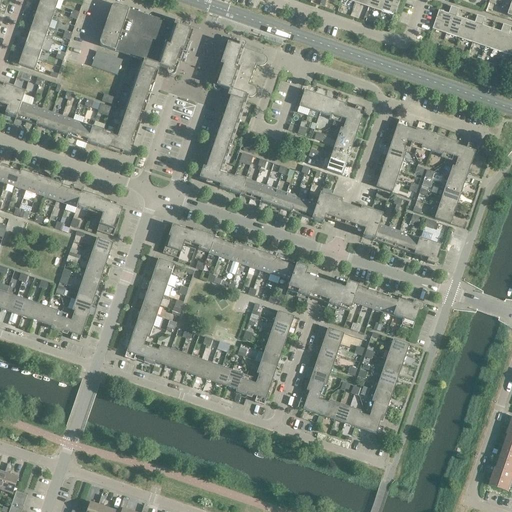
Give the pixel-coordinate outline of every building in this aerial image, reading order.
[(58,0),(40,0),(39,3),(55,9),(58,0)] [(384,0),(370,0),(368,7),(381,12),(384,0)] [(384,0),(381,12),(394,16),(399,0),(384,0)] [(55,9),(39,3),(36,14),(52,19),(55,9)] [(110,10),(107,20),(100,40),(100,41),(100,42),(100,43),(100,44),(100,45),(101,45),(101,46),(102,46),(102,47),(103,47),(103,48),(104,48),(106,49),(115,51),(141,60),(115,135),(103,131),(92,127),(87,143),(108,151),(108,150),(113,152),(122,155),(122,152),(130,155),(134,144),(131,143),(134,133),(137,123),(140,124),(144,114),(148,103),(145,102),(148,92),(151,82),(154,83),(158,72),(155,71),(157,66),(160,67),(167,70),(167,71),(167,72),(167,73),(168,73),(168,74),(169,75),(170,75),(171,75),(172,75),(173,75),(174,75),(174,74),(175,74),(175,73),(176,73),(176,72),(176,71),(179,62),(180,61),(179,61),(176,60),(182,45),(185,46),(190,30),(188,30),(186,29),(187,27),(189,28),(189,27),(180,24),(180,23),(180,22),(180,21),(179,21),(178,21),(177,20),(177,21),(176,21),(175,21),(175,22),(174,22),(174,23),(174,25),(129,10),(120,7),(118,6),(117,6),(116,6),(115,6),(114,6),(113,6),(113,7),(112,7),(112,8),(111,8),(111,9),(111,10),(110,10)] [(455,8),(451,7),(448,14),(438,11),(432,29),(446,34),(455,8)] [(458,9),(455,8),(446,34),(459,38),(465,20),(456,17),(458,9)] [(52,19),(36,14),(32,24),(48,29),(52,19)] [(481,17),(477,16),(474,23),(465,20),(459,38),(472,43),(481,17)] [(484,18),(481,17),(472,43),(485,47),(491,29),(482,26),(484,18)] [(48,29),(32,24),(29,34),(45,40),(48,29)] [(507,26),(503,25),(500,32),(491,29),(485,47),(498,52),(507,26)] [(511,27),(507,26),(498,52),(511,56),(511,54),(511,35),(508,35),(511,27)] [(45,40),(29,34),(25,44),(41,50),(45,40)] [(239,44),(230,41),(229,44),(227,43),(222,59),(225,60),(220,73),(218,72),(217,74),(216,75),(213,84),(213,85),(213,86),(213,87),(213,88),(213,89),(214,89),(214,90),(215,90),(215,91),(216,91),(217,91),(218,91),(219,91),(220,90),(221,90),(221,89),(221,88),(232,92),(230,97),(227,96),(223,107),(226,108),(219,128),(216,127),(209,148),(212,149),(205,169),(202,168),(199,179),(214,184),(213,187),(219,188),(240,195),(245,180),(234,176),(222,172),(248,97),(249,97),(250,98),(252,97),(253,97),(254,96),(255,95),(255,94),(256,93),(256,92),(256,91),(256,90),(255,88),(254,88),(253,87),(253,86),(252,86),(249,85),(255,65),(259,66),(260,67),(261,67),(262,67),(263,66),(264,65),(265,65),(266,64),(266,63),(266,62),(267,61),(267,60),(266,59),(266,58),(265,57),(264,56),(263,56),(262,55),(244,49),(245,46),(245,45),(244,44),(244,43),(243,43),(242,43),(241,43),(240,43),(239,44)] [(41,50),(25,44),(22,55),(38,60),(41,50)] [(96,52),(91,67),(117,76),(122,61),(96,52)] [(38,60),(22,55),(18,65),(34,71),(38,60)] [(31,76),(19,72),(16,79),(28,83),(31,76)] [(0,109),(6,111),(5,115),(15,119),(21,103),(25,93),(14,90),(15,87),(4,83),(2,89),(0,88),(0,109)] [(299,107),(310,110),(315,94),(304,91),(299,107)] [(325,98),(315,94),(310,110),(320,114),(325,98)] [(104,95),(101,101),(112,105),(115,98),(104,95)] [(335,101),(325,98),(320,114),(329,117),(330,117),(335,101)] [(100,104),(90,101),(88,107),(98,111),(100,104)] [(346,105),(335,101),(330,117),(329,117),(329,119),(340,123),(342,119),(346,120),(343,129),(342,130),(356,135),(365,108),(356,105),(354,110),(345,107),(346,105)] [(21,103),(15,119),(26,122),(31,106),(21,103)] [(111,108),(100,104),(98,111),(97,113),(108,117),(111,108)] [(41,110),(31,106),(26,122),(36,126),(41,110)] [(52,113),(41,110),(36,126),(46,129),(52,113)] [(62,117),(52,113),(46,129),(56,133),(62,117)] [(72,120),(62,117),(56,133),(67,136),(72,120)] [(82,124),(72,120),(67,136),(77,140),(82,124)] [(408,123),(399,120),(397,125),(390,146),(404,151),(404,150),(407,141),(411,142),(410,147),(421,151),(422,149),(421,148),(427,132),(416,129),(415,131),(406,128),(408,123)] [(92,127),(82,124),(77,140),(87,143),(92,127)] [(340,129),(337,139),(353,145),(356,135),(342,130),(343,129),(340,129)] [(437,136),(427,132),(421,148),(422,149),(431,152),(437,136)] [(447,139),(437,136),(431,152),(441,155),(442,155),(447,139)] [(353,145),(337,139),(333,150),(349,155),(353,145)] [(458,143),(447,139),(442,155),(441,155),(440,157),(452,161),(453,157),(457,158),(454,168),(468,173),(477,146),(468,143),(466,149),(457,146),(458,143)] [(256,147),(245,144),(243,151),(254,154),(256,147)] [(404,151),(390,146),(386,156),(402,162),(406,151),(404,150),(404,151)] [(349,155),(333,150),(330,160),(346,165),(349,155)] [(253,157),(242,153),(239,163),(250,166),(253,157)] [(402,162),(386,156),(383,167),(399,172),(402,162)] [(346,165),(330,160),(326,171),(342,176),(346,165)] [(10,168),(0,164),(0,182),(5,184),(10,168)] [(399,172),(383,167),(379,177),(395,182),(399,172)] [(452,167),(448,178),(464,183),(468,173),(454,168),(452,167)] [(21,171),(10,168),(5,184),(15,187),(21,171)] [(31,175),(21,171),(15,187),(25,191),(31,175)] [(41,178),(31,175),(25,191),(36,194),(41,178)] [(395,182),(379,177),(376,188),(392,193),(395,182)] [(51,182),(41,178),(36,194),(46,198),(51,182)] [(464,183),(448,178),(445,188),(461,193),(464,183)] [(255,183),(245,180),(240,195),(250,199),(255,183)] [(61,185),(51,182),(46,198),(56,201),(61,185)] [(266,187),(255,183),(250,199),(260,202),(266,187)] [(72,189),(61,185),(56,201),(66,205),(72,189)] [(276,190),(266,187),(260,202),(270,206),(276,190)] [(461,193),(445,188),(441,198),(457,203),(461,193)] [(82,192),(72,189),(66,205),(76,208),(82,192)] [(286,193),(276,190),(270,206),(281,209),(286,193)] [(389,195),(377,191),(375,198),(387,202),(389,195)] [(108,201),(82,192),(76,208),(87,212),(88,210),(102,215),(99,225),(103,227),(107,228),(111,229),(115,231),(122,209),(107,204),(108,201)] [(296,197),(286,193),(281,209),(291,213),(296,197)] [(320,194),(316,204),(317,204),(311,220),(322,224),(324,220),(344,227),(363,233),(362,237),(373,241),(378,225),(379,225),(382,216),(372,212),(373,209),(362,205),(360,211),(351,208),(340,205),(342,199),(331,195),(330,198),(320,194)] [(306,200),(296,197),(291,213),(301,216),(306,200)] [(457,203),(441,198),(438,208),(454,214),(457,203)] [(317,204),(316,204),(306,200),(301,216),(311,220),(317,204)] [(454,214),(438,208),(434,219),(450,225),(454,214)] [(436,223),(426,220),(424,226),(434,229),(436,223)] [(378,225),(373,241),(383,245),(389,229),(379,225),(378,225)] [(187,231),(172,226),(164,247),(169,249),(172,250),(176,251),(180,253),(184,242),(198,247),(203,234),(193,230),(188,228),(187,231)] [(399,232),(389,229),(383,245),(393,248),(399,232)] [(409,236),(399,232),(393,248),(404,252),(409,236)] [(214,237),(203,234),(198,247),(198,250),(208,253),(214,237)] [(420,239),(409,236),(404,252),(414,255),(420,239)] [(224,241),(214,237),(208,253),(219,257),(224,241)] [(113,244),(97,238),(93,249),(109,255),(113,244)] [(440,246),(420,239),(414,255),(427,260),(426,263),(434,266),(434,265),(435,265),(436,264),(437,263),(437,262),(436,261),(436,260),(440,246)] [(234,244),(224,241),(219,257),(229,260),(234,244)] [(245,248),(234,244),(229,260),(239,264),(245,248)] [(255,251),(245,248),(239,264),(249,267),(255,251)] [(109,255),(93,249),(89,259),(105,265),(109,255)] [(265,255),(255,251),(249,267),(259,271),(265,255)] [(275,258),(265,255),(259,271),(270,274),(275,258)] [(68,256),(66,263),(76,266),(79,260),(75,259),(68,256)] [(285,262),(275,258),(270,274),(280,278),(285,262)] [(105,265),(89,259),(86,270),(102,275),(105,265)] [(174,265),(158,259),(154,270),(170,275),(174,265)] [(296,265),(285,262),(280,278),(290,281),(296,265)] [(307,269),(296,265),(290,281),(287,291),(297,294),(296,297),(307,301),(308,298),(318,302),(328,305),(327,308),(338,312),(339,309),(349,312),(352,303),(352,302),(357,286),(347,283),(344,289),(325,283),(315,279),(304,276),(307,269)] [(102,275),(86,270),(82,280),(98,285),(102,275)] [(170,275),(154,270),(151,280),(167,286),(170,275)] [(98,285),(82,280),(79,290),(95,295),(98,285)] [(167,286),(151,280),(147,290),(163,296),(167,286)] [(368,290),(357,286),(352,302),(352,303),(362,306),(368,290)] [(95,295),(79,290),(75,300),(92,306),(95,295)] [(163,296),(147,290),(144,301),(160,306),(163,296)] [(378,293),(368,290),(362,306),(372,310),(378,293)] [(388,297),(378,293),(372,310),(383,313),(388,297)] [(17,297),(6,294),(1,310),(11,313),(17,297)] [(27,301),(17,297),(11,313),(21,317),(27,301)] [(398,300),(388,297),(383,313),(393,317),(398,300)] [(92,306),(75,300),(72,311),(74,312),(74,311),(88,316),(92,306)] [(409,304),(398,300),(393,317),(403,320),(401,326),(412,329),(419,310),(420,310),(422,310),(422,308),(423,307),(422,305),(421,304),(413,302),(412,305),(409,304)] [(37,304),(27,301),(21,317),(32,320),(37,304)] [(160,306),(144,301),(140,311),(156,316),(160,306)] [(47,308),(37,304),(32,320),(42,324),(47,308)] [(58,312),(47,308),(42,324),(51,327),(52,328),(56,316),(58,312)] [(74,311),(74,312),(71,321),(67,320),(60,317),(56,316),(52,328),(51,327),(51,329),(62,333),(63,331),(72,334),(76,335),(81,337),(88,316),(74,311)] [(156,316),(140,311),(137,321),(153,327),(156,316)] [(294,317),(278,312),(274,322),(290,328),(294,317)] [(153,327),(137,321),(133,331),(147,336),(147,337),(149,337),(153,327)] [(290,328),(274,322),(270,333),(286,338),(290,328)] [(344,334),(327,329),(324,339),(340,345),(344,334)] [(147,336),(133,331),(126,352),(131,354),(135,355),(144,359),(143,361),(155,365),(155,363),(159,351),(154,349),(148,347),(144,346),(147,337),(147,336)] [(286,338),(270,333),(267,343),(283,348),(286,338)] [(340,345),(324,339),(320,350),(336,355),(340,345)] [(409,345),(393,340),(389,350),(405,356),(409,345)] [(283,348),(267,343),(263,353),(280,359),(283,348)] [(170,350),(155,345),(154,349),(159,351),(155,363),(165,366),(170,350)] [(181,353),(170,350),(165,366),(175,370),(181,353)] [(336,355),(320,350),(317,360),(333,365),(336,355)] [(405,356),(389,350),(386,361),(402,366),(405,356)] [(191,357),(181,353),(175,370),(185,373),(191,357)] [(280,359),(263,353),(260,363),(276,369),(280,359)] [(201,360),(191,357),(185,373),(196,377),(201,360)] [(211,364),(201,360),(196,377),(206,380),(211,364)] [(333,365),(317,360),(313,370),(329,376),(333,365)] [(402,366),(386,361),(382,371),(398,376),(402,366)] [(276,369),(260,363),(256,374),(259,375),(259,374),(273,379),(276,369)] [(222,367),(211,364),(206,380),(216,384),(222,367)] [(232,371),(222,367),(216,384),(226,387),(232,371)] [(329,376),(313,370),(310,380),(324,385),(322,390),(326,392),(328,386),(326,385),(329,376)] [(247,376),(232,371),(226,387),(236,390),(236,391),(240,379),(246,381),(247,376)] [(398,376),(382,371),(379,381),(395,387),(398,376)] [(259,374),(259,375),(255,384),(251,383),(246,381),(240,379),(236,391),(236,390),(235,393),(246,396),(247,394),(256,397),(260,398),(265,400),(273,379),(259,374)] [(324,385),(310,380),(306,391),(309,392),(306,401),(304,405),(303,410),(324,417),(328,403),(318,400),(320,396),(322,390),(324,385)] [(395,387),(379,381),(375,391),(391,397),(395,387)] [(391,397),(375,391),(372,401),(370,400),(368,406),(372,407),(374,402),(388,407),(391,397)] [(328,401),(328,403),(324,417),(334,421),(339,405),(328,401)] [(374,402),(372,407),(370,413),(369,417),(359,414),(354,428),(375,435),(377,430),(378,426),(381,417),(384,418),(388,407),(374,402)] [(349,408),(339,405),(334,421),(344,424),(349,408)] [(360,412),(349,408),(344,424),(354,428),(359,414),(360,412)] [(511,445),(505,443),(502,452),(511,455),(511,445)] [(511,455),(502,452),(500,460),(511,464),(511,455)] [(511,464),(500,460),(497,468),(497,469),(511,474),(511,473),(511,464)] [(496,468),(493,477),(511,483),(511,473),(511,474),(497,469),(497,468),(496,468)] [(17,478),(9,475),(7,474),(1,491),(12,495),(17,478)] [(511,483),(493,477),(490,486),(508,492),(510,487),(511,487),(511,483)] [(22,494),(16,492),(9,510),(8,511),(20,511),(21,510),(27,495),(22,494)] [(105,503),(100,501),(98,506),(100,506),(98,511),(109,511),(111,510),(103,507),(105,503)] [(86,511),(98,511),(100,506),(98,506),(90,503),(86,511)] [(127,505),(122,503),(120,508),(122,509),(121,511),(131,511),(125,510),(127,505)]
